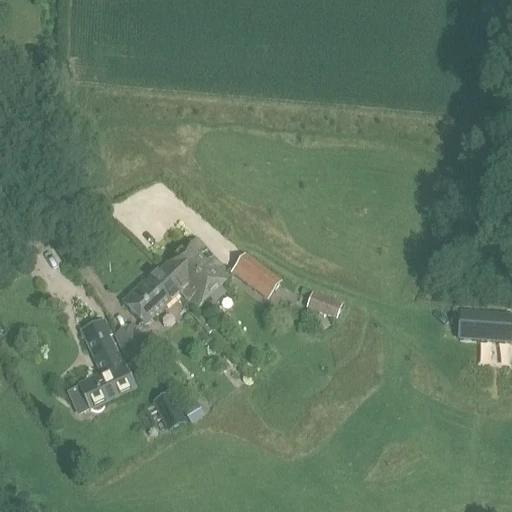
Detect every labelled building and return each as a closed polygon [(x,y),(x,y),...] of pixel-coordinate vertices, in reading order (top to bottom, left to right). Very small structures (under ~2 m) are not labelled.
[(183,295),(182,295),(194,308),(229,277),(197,241),(162,273),(183,295)] [(268,305),(281,287),(244,260),(231,278),(268,305)] [(124,304),(145,328),(182,295),(183,295),(162,273),(146,287),(144,286),(124,304)] [(307,310),(337,322),(343,307),(313,295),(307,310)] [(458,342),(511,345),(511,316),(460,313),(458,342)] [(68,394),(79,418),(92,412),(94,413),(96,414),(98,414),(100,414),(102,413),(103,411),(104,410),(105,408),(105,406),(135,392),(124,367),(122,368),(102,324),(83,333),(103,377),(79,388),(80,389),(68,394)] [(115,338),(126,361),(147,352),(135,327),(115,338)] [(170,398),(156,405),(169,432),(183,424),(170,398)] [(184,412),(192,425),(205,417),(197,403),(184,412)]
